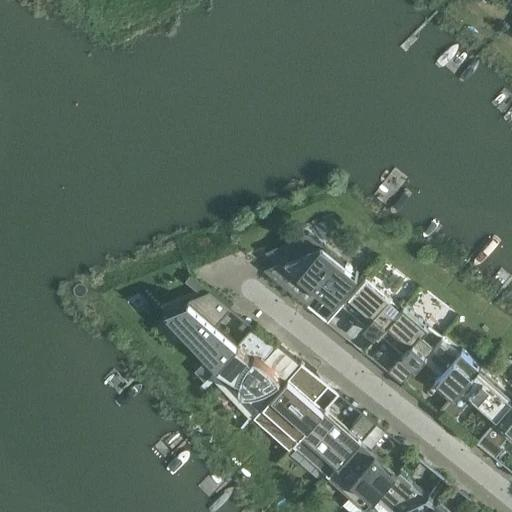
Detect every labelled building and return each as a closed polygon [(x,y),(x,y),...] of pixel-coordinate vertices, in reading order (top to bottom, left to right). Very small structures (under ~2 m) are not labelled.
[(336,301),(359,272),(357,270),(356,271),(324,245),(316,255),(310,249),(264,269),(304,301),(317,285),(334,298),(333,299),(336,301)] [(402,308),(399,305),(366,277),(342,304),(378,335),(402,308)] [(240,342),(218,323),(232,307),(210,290),(164,309),(218,366),(240,342)] [(426,355),(440,339),(444,335),(443,334),(440,337),(404,305),(402,308),(378,335),(379,336),(381,333),(404,353),(389,370),(403,381),(426,355)] [(269,361),(266,359),(279,344),(255,325),(240,342),(218,366),(238,388),(239,387),(238,386),(241,384),(241,390),(242,390),(244,390),(245,390),(246,389),(246,395),(245,394),(244,394),(260,410),(285,380),(282,377),(279,374),(277,370),(273,366),(269,361)] [(454,396),(457,393),(480,365),(462,349),(458,354),(440,339),(426,355),(444,370),(435,380),(454,396)] [(324,408),(315,400),(329,384),(301,362),(285,380),(260,410),(295,441),(324,408)] [(511,394),(480,367),(481,365),(480,365),(457,393),(465,399),(459,406),(463,409),(473,397),(498,418),(511,401),(511,394)] [(511,401),(498,418),(493,424),(511,439),(511,401)] [(330,476),(362,439),(377,422),(364,411),(347,430),(343,426),(345,423),(327,407),(294,444),(330,476)] [(497,448),(483,437),(479,441),(493,453),(497,448)] [(367,507),(401,468),(400,467),(399,469),(362,439),(330,476),(367,507)] [(425,511),(437,500),(401,468),(367,507),(362,511),(425,511)] [(455,511),(439,497),(437,500),(425,511),(455,511)]
